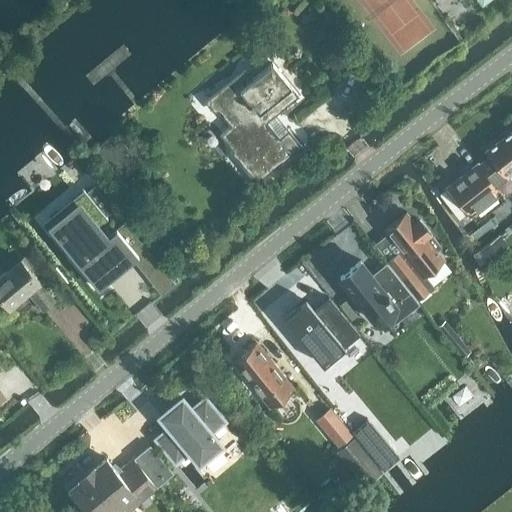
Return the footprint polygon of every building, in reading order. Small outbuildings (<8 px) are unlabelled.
[(244,73),(210,101),(231,127),(220,135),(232,150),(230,152),(256,183),(292,153),(302,145),(288,129),(279,136),(267,121),(298,95),(272,63),(250,81),(244,73)] [(95,148),(120,179),(140,163),(114,132),(95,148)] [(511,137),(508,133),(507,132),(485,150),(490,156),(479,165),(477,163),(448,185),(476,221),(504,198),(494,185),(511,170),(511,137)] [(116,227),(105,237),(96,225),(105,217),(106,218),(107,217),(105,215),(114,207),(95,184),(86,191),(83,188),(82,189),(88,196),(54,224),(57,229),(57,230),(65,239),(60,243),(69,254),(69,253),(84,272),(96,288),(98,286),(96,284),(95,283),(103,276),(103,277),(110,271),(108,269),(113,265),(115,267),(120,263),(119,263),(123,260),(124,260),(136,251),(133,247),(141,240),(125,220),(116,227)] [(405,212),(384,229),(400,249),(385,261),(386,262),(417,300),(433,288),(423,275),(442,260),(439,256),(440,255),(436,250),(440,247),(419,220),(414,223),(405,212)] [(500,234),(480,249),(488,260),(509,244),(500,234)] [(42,311),(53,301),(37,282),(38,281),(20,259),(0,274),(0,297),(8,307),(26,291),(42,311)] [(360,260),(340,276),(376,321),(395,306),(403,316),(419,303),(417,300),(386,262),(371,274),(360,260)] [(323,363),(359,333),(329,296),(314,309),(306,299),(284,317),(292,327),(293,327),(323,363)] [(353,308),(346,313),(351,320),(358,315),(353,308)] [(437,326),(462,357),(471,351),(445,319),(437,326)] [(254,342),(232,359),(270,406),(292,389),(280,374),(281,372),(270,358),(268,359),(254,342)] [(157,438),(175,459),(187,449),(197,461),(200,458),(203,462),(218,449),(215,445),(218,443),(209,431),(221,421),(203,399),(191,410),(181,398),(178,401),(177,400),(162,413),(163,413),(159,416),(169,428),(157,438)] [(340,447),(354,435),(332,406),(317,418),(340,447)] [(367,418),(352,431),(383,469),(399,456),(367,418)] [(354,436),(335,451),(364,486),(382,471),(354,436)] [(149,444),(133,458),(156,486),(172,473),(149,445),(149,444)] [(82,481),(68,493),(83,511),(107,511),(132,492),(139,500),(156,486),(133,458),(117,471),(106,458),(92,470),(90,468),(82,475),(83,477),(80,480),(82,481)]
